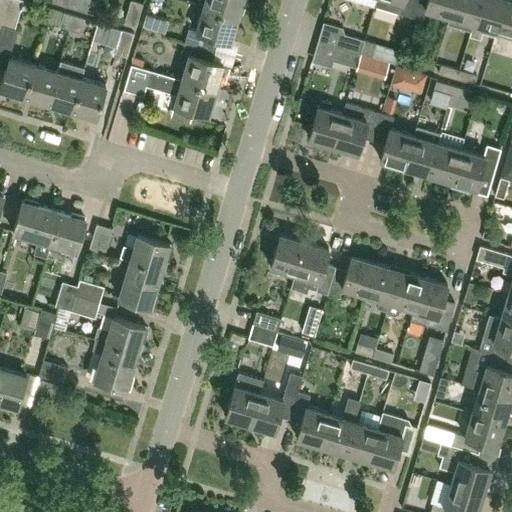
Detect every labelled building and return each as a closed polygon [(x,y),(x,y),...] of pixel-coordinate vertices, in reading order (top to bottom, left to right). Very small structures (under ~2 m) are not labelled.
[(0,0),(0,24),(2,25),(9,0),(0,0)] [(22,0),(9,0),(2,25),(14,28),(22,0)] [(76,9),(78,0),(66,0),(65,6),(76,9)] [(89,0),(78,0),(76,9),(100,16),(101,10),(88,6),(89,0)] [(132,0),(129,0),(123,23),(135,26),(142,3),(132,0)] [(170,16),(174,4),(162,0),(153,0),(150,10),(170,16)] [(245,0),(205,0),(204,5),(237,15),(239,10),(243,7),(245,0)] [(411,15),(415,0),(377,0),(376,4),(399,11),(411,15)] [(447,23),(454,0),(415,0),(411,15),(423,18),(427,7),(449,14),(447,23)] [(470,35),(480,0),(454,0),(447,23),(470,30),(469,34),(470,35)] [(497,29),(505,0),(480,0),(470,35),(480,38),(482,32),(494,35),(496,28),(497,29)] [(511,0),(505,0),(497,29),(511,33),(511,0)] [(230,40),(237,15),(204,5),(196,30),(188,28),(185,38),(185,39),(215,48),(218,37),(230,40)] [(70,29),(74,15),(63,11),(59,26),(70,29)] [(168,19),(145,12),(142,25),(164,32),(168,19)] [(84,18),(74,15),(70,29),(80,32),(84,18)] [(134,32),(121,29),(114,52),(126,56),(134,32)] [(340,32),(336,45),(360,53),(364,39),(340,32)] [(223,63),(212,60),(215,48),(185,39),(184,42),(181,51),(189,54),(182,78),(216,88),(223,63)] [(356,66),(360,53),(336,45),(332,59),(356,66)] [(482,67),(484,55),(447,50),(445,62),(482,67)] [(0,87),(24,95),(34,62),(9,54),(0,84),(0,87)] [(71,109),(84,67),(60,60),(58,69),(47,102),(71,109)] [(47,102),(58,69),(34,62),(24,95),(47,102)] [(438,72),(457,78),(459,69),(440,63),(438,72)] [(208,114),(216,88),(182,78),(151,69),(135,64),(127,90),(143,95),(146,85),(177,94),(174,104),(208,114)] [(106,84),(82,76),(85,67),(84,67),(71,109),(96,117),(106,84)] [(476,74),(459,69),(457,78),(474,83),(476,74)] [(452,94),(455,85),(436,79),(435,79),(433,88),(452,94)] [(472,90),(455,85),(452,94),(469,99),(472,90)] [(334,144),(346,102),(345,101),(342,111),(329,107),(330,102),(320,99),(318,104),(308,136),(334,144)] [(374,139),(382,112),(381,112),(369,108),(346,102),(334,144),(358,151),(363,136),(374,139)] [(405,165),(417,126),(415,125),(413,133),(391,126),(394,116),(392,115),(382,112),(374,139),(385,142),(380,158),(405,165)] [(429,172),(438,140),(437,140),(439,132),(417,126),(405,165),(429,172)] [(452,179),(461,147),(438,140),(429,172),(452,179)] [(484,154),(461,147),(452,179),(476,187),(481,171),(492,174),(501,147),(488,143),(484,154)] [(500,176),(494,195),(503,197),(509,179),(501,177),(500,176)] [(44,220),(49,206),(22,199),(13,231),(50,242),(56,224),(44,220)] [(86,217),(49,206),(44,220),(56,224),(50,242),(76,249),(86,217)] [(96,222),(89,247),(105,252),(112,227),(96,222)] [(169,259),(173,244),(169,243),(169,242),(137,233),(133,247),(123,244),(120,255),(147,264),(144,275),(158,279),(165,257),(169,259)] [(291,287),(305,240),(280,233),(272,264),(295,271),(291,287)] [(327,293),(336,265),(324,262),(329,247),(305,240),(291,287),(299,289),(307,291),(308,289),(308,287),(314,289),(327,293)] [(487,261),(491,248),(480,244),(476,258),(487,261)] [(511,254),(508,253),(504,266),(502,271),(511,273),(511,276),(508,289),(507,293),(511,294),(511,254)] [(366,292),(375,261),(352,254),(347,269),(336,265),(327,293),(340,297),(343,289),(344,286),(354,289),(366,292)] [(155,289),(158,279),(144,275),(147,264),(120,255),(120,256),(129,259),(121,289),(118,296),(150,306),(155,289)] [(387,312),(399,268),(375,261),(366,292),(378,296),(375,306),(385,309),(385,311),(387,312)] [(414,307),(423,275),(399,268),(387,312),(393,314),(398,313),(401,303),(414,307)] [(102,291),(103,289),(104,286),(93,283),(95,277),(84,273),(82,279),(79,278),(75,293),(99,301),(102,291)] [(443,298),(445,289),(447,283),(423,275),(414,307),(437,314),(433,325),(447,329),(455,301),(443,298)] [(70,310),(75,293),(79,278),(77,285),(62,280),(59,289),(55,305),(70,310)] [(472,302),(476,289),(477,284),(469,281),(466,289),(463,299),(472,302)] [(241,304),(256,308),(259,296),(244,292),(241,304)] [(94,317),(99,301),(75,293),(70,310),(94,317)] [(511,319),(511,294),(507,293),(500,316),(489,313),(511,319)] [(57,313),(8,299),(5,308),(38,317),(33,333),(49,338),(57,313)] [(256,312),(252,324),(277,331),(281,318),(256,310),(256,312)] [(511,346),(511,319),(489,313),(482,336),(479,348),(507,357),(510,346),(511,346)] [(112,315),(108,329),(97,326),(94,337),(123,346),(119,358),(134,362),(145,325),(112,315)] [(276,335),(277,331),(252,324),(249,335),(248,337),(263,342),(258,358),(268,361),(273,345),(276,335)] [(373,356),(376,347),(374,347),(377,337),(360,332),(355,350),(373,356)] [(126,387),(134,362),(119,358),(123,346),(94,337),(94,338),(95,338),(92,349),(102,352),(94,378),(126,387)] [(393,352),(376,347),(373,356),(391,361),(393,352)] [(511,370),(504,368),(507,357),(479,348),(475,360),(486,363),(479,387),(511,397),(511,392),(511,370)] [(368,372),(371,364),(352,358),(350,367),(368,372)] [(38,375),(40,375),(63,382),(68,366),(43,359),(38,375)] [(411,382),(417,369),(404,363),(398,376),(411,382)] [(388,369),(371,364),(368,372),(386,378),(388,369)] [(27,374),(0,365),(0,400),(17,406),(27,374)] [(250,423),(260,391),(259,390),(263,378),(239,371),(225,416),(250,423)] [(291,418),(299,390),(297,390),(301,375),(291,372),(283,398),(260,391),(250,423),(275,430),(279,415),(291,418)] [(440,376),(435,394),(443,397),(449,378),(440,376)] [(41,378),(38,391),(54,396),(57,383),(41,378)] [(504,421),(511,397),(479,387),(472,411),(504,421)] [(321,445),(331,412),(308,405),(311,394),(299,390),(291,418),(301,421),(297,437),(321,445)] [(345,452),(369,459),(383,410),(378,426),(355,419),(345,452)] [(410,454),(418,427),(406,423),(403,417),(383,410),(369,459),(393,466),(398,450),(410,454)] [(496,445),(504,421),(472,411),(465,434),(454,431),(450,443),(479,451),(482,441),(496,445)] [(345,452),(355,419),(331,412),(321,445),(345,452)] [(475,463),(479,451),(450,443),(442,441),(438,454),(442,455),(438,467),(454,471),(450,483),(483,492),(490,467),(475,463)] [(464,511),(476,511),(483,492),(450,483),(444,505),(433,502),(429,511),(460,511),(461,511),(464,511)]
